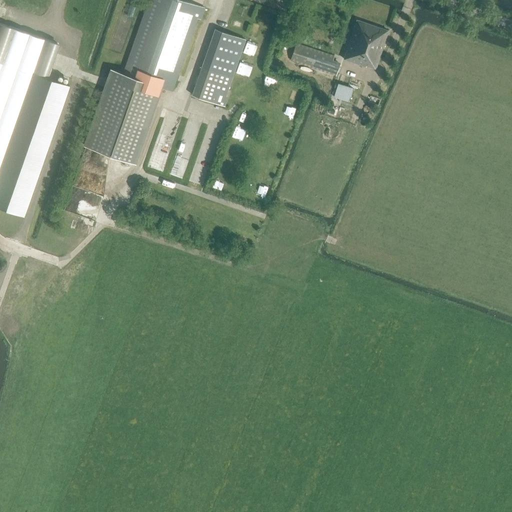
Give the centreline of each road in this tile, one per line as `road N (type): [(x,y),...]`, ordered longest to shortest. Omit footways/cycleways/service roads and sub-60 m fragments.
road 1 (track): [(181,93),(182,103),(217,115),(193,191),(134,174),(165,99)]
road 2 (track): [(354,115),(410,0)]
